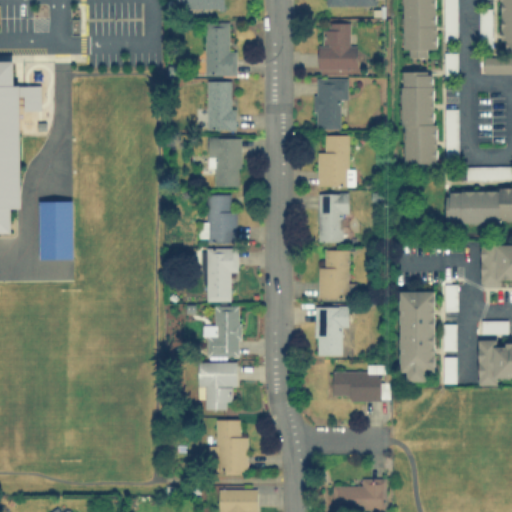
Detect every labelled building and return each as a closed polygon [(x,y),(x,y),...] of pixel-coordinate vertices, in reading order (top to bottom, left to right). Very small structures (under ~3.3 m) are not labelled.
[(175,0),(175,8),(224,7),(223,0),(175,0)] [(401,0),(401,55),(426,55),(426,48),(435,48),(434,0),(401,0)] [(443,0),(443,40),(456,40),(456,0),(443,0)] [(511,49),(511,0),(498,0),(498,49),(511,49)] [(478,7),(478,45),(491,45),(491,7),(478,7)] [(204,73),(234,73),(234,48),(227,48),(227,20),(204,20),(204,73)] [(347,43),(347,21),(319,21),(319,67),(355,67),(355,43),(347,43)] [(456,51),(443,51),(443,76),(456,76),(456,51)] [(482,72),(511,72),(511,56),(482,56),(482,72)] [(0,59),(12,59),(12,84),(39,83),(40,109),(23,109),(23,95),(17,95),(19,206),(10,206),(10,231),(0,231),(0,59)] [(433,69),(400,69),(400,162),(433,162),(433,69)] [(314,127),(339,127),(339,100),(345,100),(345,76),(313,76),(314,127)] [(206,127),(233,127),(233,79),(206,79),(206,127)] [(443,158),(456,158),(456,107),(443,107),(443,158)] [(316,185),(352,185),(352,165),(346,165),(346,133),(324,133),(324,148),(315,148),(316,185)] [(213,184),(239,184),(239,135),(207,135),(207,168),(213,168),(213,184)] [(511,165),(466,165),(465,178),(511,178),(511,165)] [(444,223),(511,222),(511,186),(444,188),(444,223)] [(235,241),(236,207),(229,207),(229,192),(207,192),(206,220),(198,220),(197,240),(235,241)] [(317,192),(317,240),(344,240),(344,192),(317,192)] [(37,200),(69,199),(70,256),(38,257),(37,200)] [(511,277),(511,241),(480,241),(479,284),(499,284),(499,277),(511,277)] [(234,246),(204,246),(204,299),(234,299),(234,246)] [(346,248),(318,248),(318,295),(346,295),(346,248)] [(456,309),(456,282),(443,282),(443,309),(456,309)] [(433,289),(398,289),(398,371),(406,371),(406,380),(425,380),(425,370),(433,370),(433,289)] [(239,303),(213,304),(213,324),(203,324),(203,355),(239,355),(239,303)] [(314,305),(314,353),(343,353),(343,305),(314,305)] [(506,332),(506,318),(479,318),(479,332),(506,332)] [(442,349),(454,349),(454,322),(442,322),(442,349)] [(511,339),(477,339),(477,378),(511,378),(511,339)] [(442,382),(455,382),(455,355),(442,355),(442,382)] [(234,360),(197,360),(197,397),(204,397),(204,407),(225,407),(225,398),(234,398),(234,360)] [(332,370),(331,397),(386,398),(387,363),(366,363),(366,370),(332,370)] [(246,469),(246,434),(239,434),(239,417),(215,417),(215,443),(210,443),(210,470),(246,469)] [(332,508),(385,508),(385,476),(360,476),(360,484),(332,484),(332,508)] [(217,511),(225,511),(250,511),(255,511),(255,487),(217,487),(217,511)]
